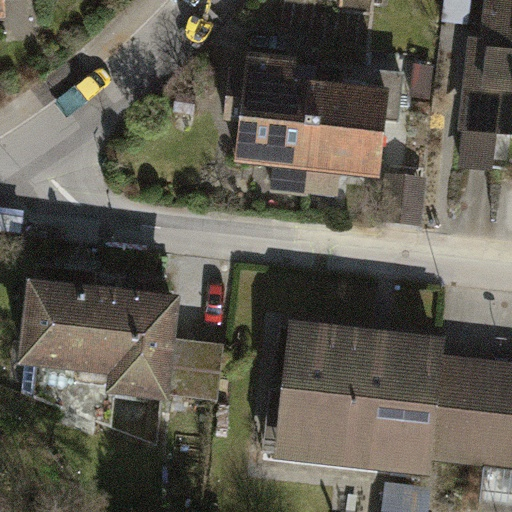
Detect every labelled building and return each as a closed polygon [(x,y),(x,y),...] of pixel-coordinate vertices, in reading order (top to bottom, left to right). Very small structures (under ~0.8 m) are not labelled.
[(498,135),(511,136),(511,0),(488,0),(485,34),(471,33),(458,160),(495,163),(498,135)] [(274,187),(306,191),(317,75),(293,73),(295,50),(247,45),(245,62),(229,60),(224,114),(239,115),(235,157),(277,161),(274,187)] [(317,75),(306,191),(337,194),(339,169),(380,173),(385,118),(397,119),(402,71),(375,68),(374,81),(317,75)] [(414,73),(411,101),(430,103),(433,75),(414,73)] [(423,175),(388,172),(384,217),(419,220),(423,175)] [(179,290),(30,277),(22,363),(109,371),(108,388),(217,398),(221,347),(174,343),(179,290)] [(446,337),(288,319),(271,461),(429,479),(430,466),(484,473),(497,367),(443,361),(446,337)] [(511,369),(497,367),(484,473),(511,476),(511,369)] [(385,489),(381,511),(428,511),(431,494),(385,489)]
